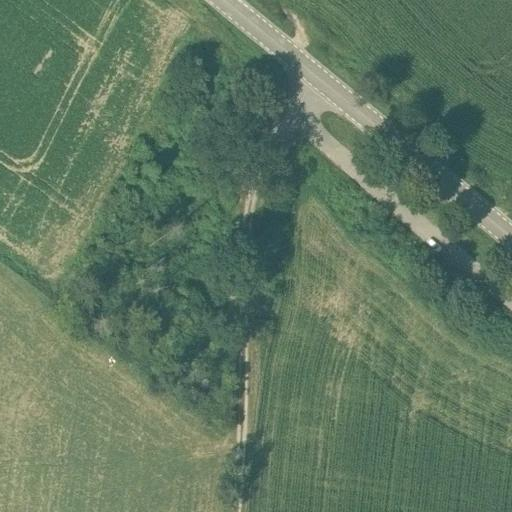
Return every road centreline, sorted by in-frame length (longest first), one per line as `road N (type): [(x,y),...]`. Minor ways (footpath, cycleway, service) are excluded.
road 1 (unclassified): [(292,111),(268,142),(249,240),(234,511)]
road 2 (unclassified): [(292,111),(511,298)]
road 3 (unclassified): [(310,73),(511,237)]
